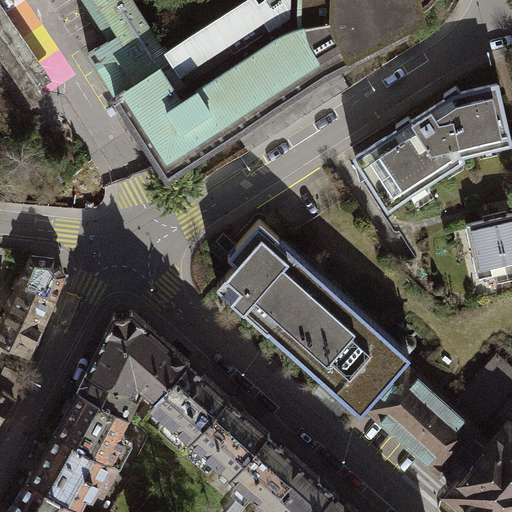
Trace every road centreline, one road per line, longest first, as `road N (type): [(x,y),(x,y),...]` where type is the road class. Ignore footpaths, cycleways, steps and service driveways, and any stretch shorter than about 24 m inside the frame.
road 1 (residential): [(134,246),(499,20)]
road 2 (residential): [(134,246),(162,294),(409,511)]
road 3 (residential): [(134,246),(83,289),(0,458)]
road 4 (residential): [(0,225),(134,246)]
